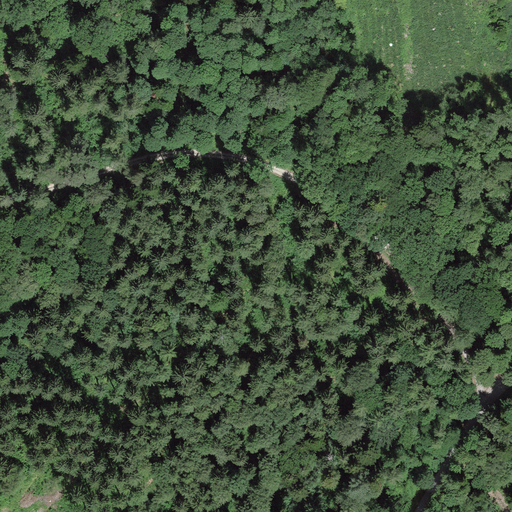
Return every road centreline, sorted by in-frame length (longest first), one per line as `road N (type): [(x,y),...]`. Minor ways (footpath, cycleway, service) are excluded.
road 1 (track): [(486,400),(363,227),(304,181),(253,160),(210,151),(144,156),(0,202)]
road 2 (unclassified): [(511,374),(486,400),(422,511)]
